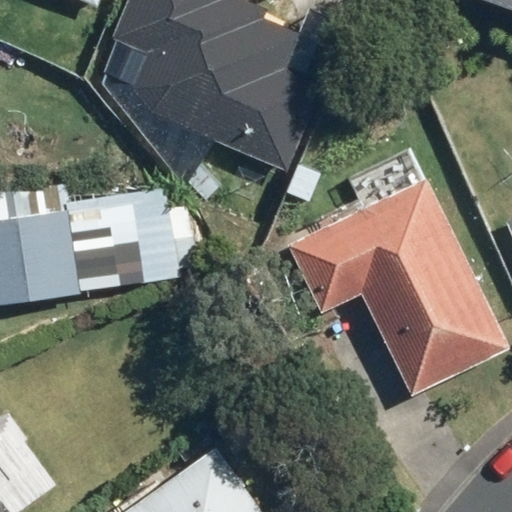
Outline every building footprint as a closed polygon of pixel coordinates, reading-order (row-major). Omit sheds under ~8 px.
[(137,0),(107,95),(200,176),(235,137),(299,158),(325,79),(291,68),(309,13),(269,0),(137,0)] [(362,206),(294,235),(326,309),(374,289),(417,388),(511,347),(511,323),(446,170),(433,176),(420,146),(349,176),(362,206)] [(83,198),(0,209),(0,304),(96,291),(83,198)] [(286,511),(230,433),(119,511),(286,511)] [(0,511),(13,511),(0,495),(0,511)]
